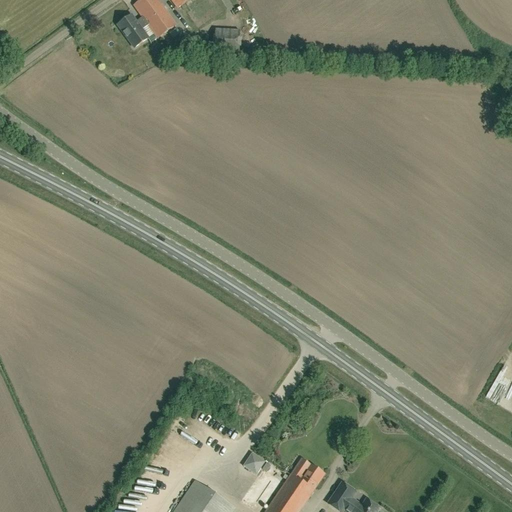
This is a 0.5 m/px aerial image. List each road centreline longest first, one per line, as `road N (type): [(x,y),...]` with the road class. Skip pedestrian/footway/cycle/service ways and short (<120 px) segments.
road 1 (unclassified): [(332,326),(0,114)]
road 2 (primary): [(319,344),(161,241),(0,155)]
road 3 (unknown): [(319,344),(239,448),(159,511)]
road 4 (primary): [(511,484),(385,392)]
road 5 (unclassified): [(0,81),(111,0)]
road 6 (unclassified): [(511,454),(401,376)]
road 7 (unknown): [(385,392),(319,495)]
